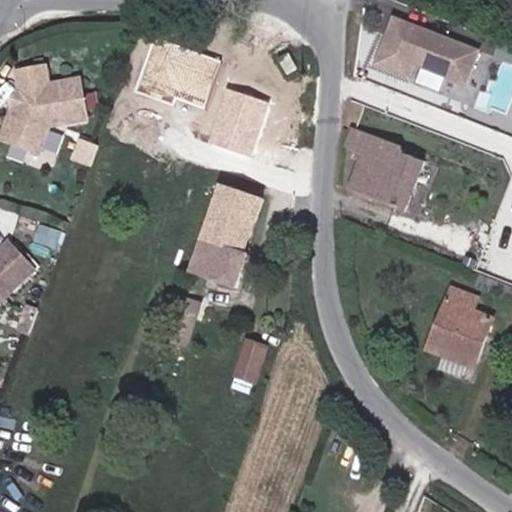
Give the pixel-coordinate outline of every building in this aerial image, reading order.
[(468,82),(480,50),(394,18),(377,63),(411,76),(416,62),(468,82)] [(0,156),(16,162),(25,134),(63,127),(55,88),(25,94),(21,76),(0,80),(0,156)] [(404,149),(353,130),(346,150),(363,156),(349,191),(410,215),(428,163),(402,152),(404,149)] [(261,202),(222,186),(189,274),(235,291),(249,255),(244,253),(262,206),(261,202)] [(0,297),(2,298),(34,267),(8,239),(0,247),(0,297)] [(495,292),(451,276),(449,284),(493,299),(495,292)] [(427,359),(444,365),(456,335),(461,337),(467,319),(449,311),(454,299),(426,289),(405,351),(427,359)] [(456,335),(444,365),(451,367),(461,337),(456,335)] [(261,385),(271,343),(247,337),(237,379),(261,385)] [(206,387),(228,394),(240,361),(218,353),(206,387)] [(439,378),(444,365),(427,359),(422,373),(439,378)] [(223,406),(228,394),(206,387),(201,399),(223,406)]
